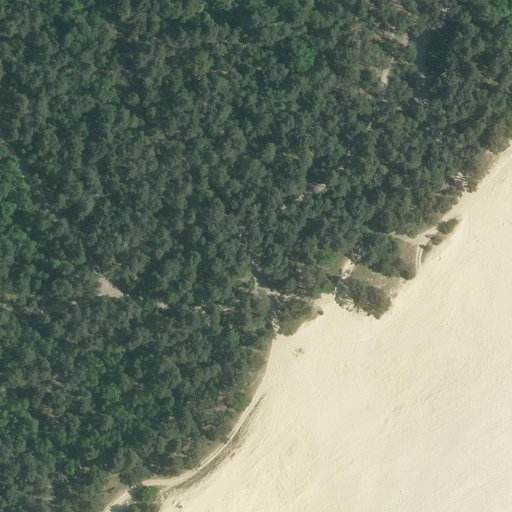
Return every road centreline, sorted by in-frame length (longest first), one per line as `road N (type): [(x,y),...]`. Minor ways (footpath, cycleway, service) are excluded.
road 1 (track): [(124,511),(206,462),(260,392),(302,362),(375,333),(438,276),(477,215),(511,192)]
road 2 (track): [(451,0),(421,43),(425,103),(390,107),(334,176),(246,236),(244,256),(263,276),(263,296)]
road 3 (track): [(0,306),(40,310),(109,292),(194,310),(263,296)]
road 4 (track): [(109,292),(0,134)]
road 5 (track): [(425,103),(470,205),(511,166)]
